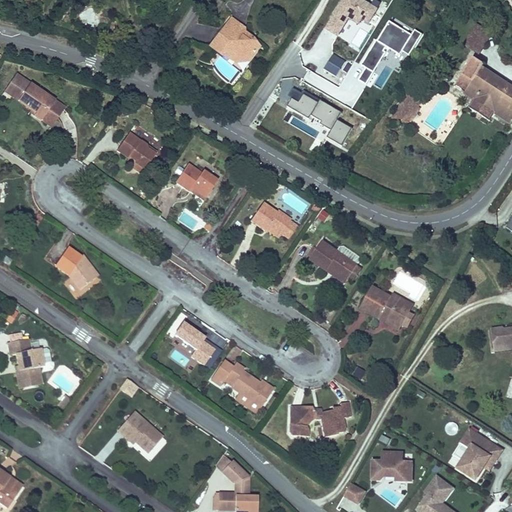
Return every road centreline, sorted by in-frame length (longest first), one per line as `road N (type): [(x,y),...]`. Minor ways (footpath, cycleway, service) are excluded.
road 1 (residential): [(174,290),(48,202),(50,175),(75,170),(318,334),(328,352),(325,369),(300,375),(196,306)]
road 2 (tertiary): [(237,134),(353,200),(410,222),(462,213),(511,154)]
road 3 (residential): [(121,362),(237,439),(317,511)]
road 4 (residential): [(237,134),(317,0)]
road 5 (tertiary): [(0,34),(141,82)]
road 6 (residential): [(0,278),(121,362)]
road 7 (residential): [(162,511),(62,443)]
